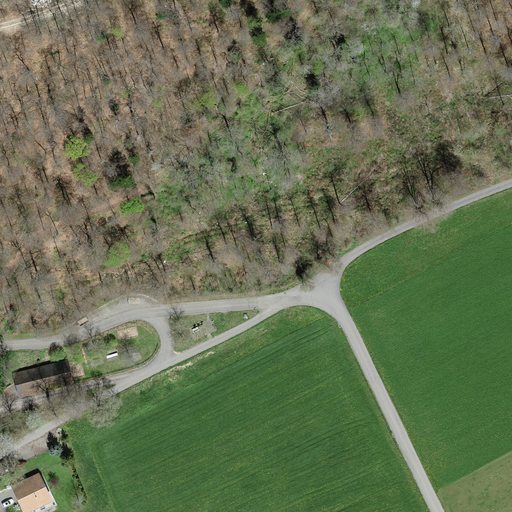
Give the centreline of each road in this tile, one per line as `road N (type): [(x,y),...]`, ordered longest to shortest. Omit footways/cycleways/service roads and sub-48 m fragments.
road 1 (track): [(311,0),(229,118),(126,198),(64,223),(11,263),(0,292)]
road 2 (unclassified): [(280,306),(320,299),(344,316),(437,511)]
road 3 (residential): [(511,178),(366,243),(280,306)]
road 4 (residential): [(157,369),(0,455)]
road 5 (residential): [(157,369),(0,412)]
road 6 (unclassified): [(0,346),(77,338),(149,314)]
road 7 (residential): [(280,306),(157,369)]
road 8 (unclassified): [(280,306),(149,314)]
